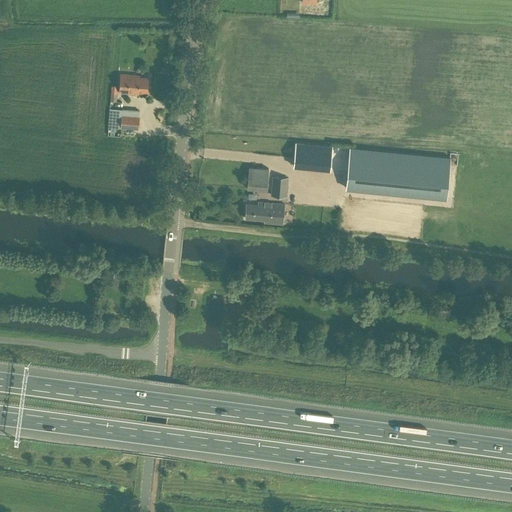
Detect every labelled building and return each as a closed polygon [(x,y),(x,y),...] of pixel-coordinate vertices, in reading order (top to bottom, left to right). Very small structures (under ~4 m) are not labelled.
[(146,92),(147,77),(130,76),(130,75),(120,74),(119,91),(129,92),(129,90),(146,92)] [(110,108),(108,126),(137,128),(139,110),(110,108)] [(332,145),(295,141),(292,167),(329,171),(332,145)] [(450,157),(350,147),(346,188),(446,197),(450,157)] [(267,189),(268,168),(248,166),(247,188),(267,189)] [(285,195),(287,178),(274,177),(272,193),(285,195)] [(290,189),(307,191),(308,179),(291,178),(290,189)] [(258,204),(246,203),(245,218),(264,219),(264,222),(283,224),(285,203),(258,201),(258,204)] [(304,225),(305,202),(292,202),(291,225),(304,225)]
